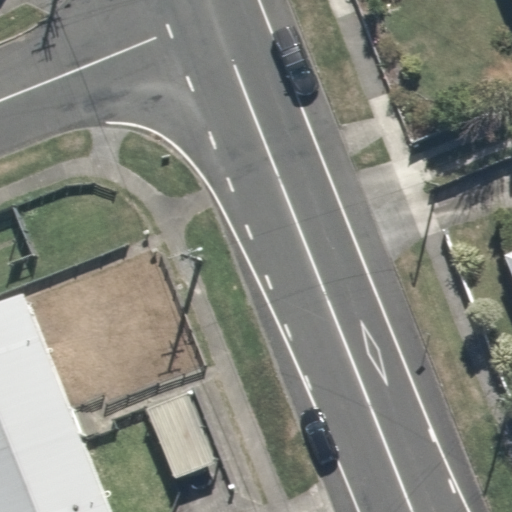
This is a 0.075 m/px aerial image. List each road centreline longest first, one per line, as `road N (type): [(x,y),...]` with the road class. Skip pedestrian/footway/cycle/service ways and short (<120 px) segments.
road 1 (residential): [(209,16),(409,511)]
road 2 (residential): [(209,16),(0,104)]
